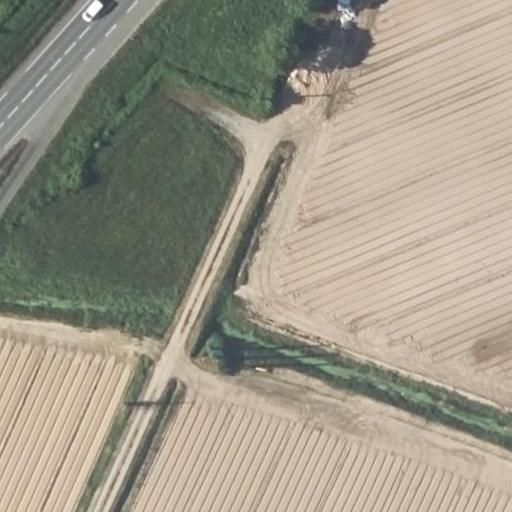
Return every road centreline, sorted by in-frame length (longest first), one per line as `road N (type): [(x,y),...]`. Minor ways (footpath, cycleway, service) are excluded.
road 1 (unclassified): [(172,94),(266,135),(99,511)]
road 2 (secondary): [(0,128),(115,0)]
